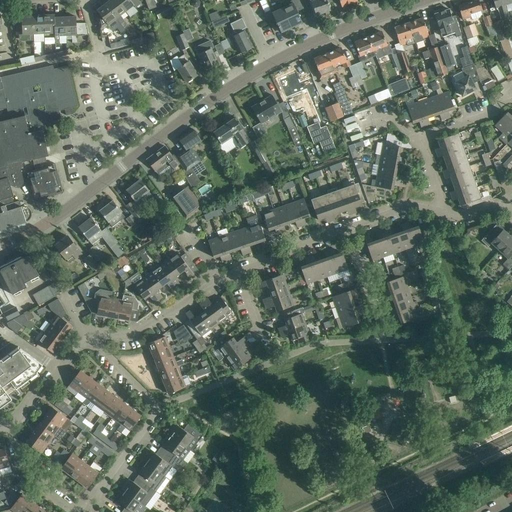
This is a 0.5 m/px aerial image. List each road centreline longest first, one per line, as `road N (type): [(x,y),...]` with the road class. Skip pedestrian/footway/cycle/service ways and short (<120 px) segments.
road 1 (unclassified): [(0,244),(31,231),(241,77),(420,0)]
road 2 (residential): [(85,511),(158,410),(87,333)]
road 3 (residential): [(87,333),(134,332),(215,280)]
road 4 (residential): [(6,424),(87,333)]
road 5 (residential): [(6,424),(19,463),(81,511)]
